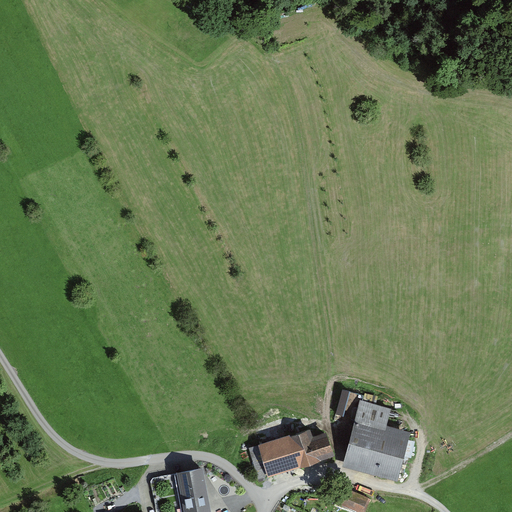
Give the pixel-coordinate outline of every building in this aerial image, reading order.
[(342,467),(398,481),(411,433),(386,427),(391,409),(359,401),(342,467)] [(300,461),(327,453),(322,434),(308,438),(305,430),(251,445),(261,477),(301,466),(300,461)] [(176,473),(184,511),(212,511),(203,467),(176,473)] [(167,475),(169,485),(177,483),(175,473),(167,475)] [(336,502),(355,511),(359,511),(367,498),(344,486),(336,502)]
